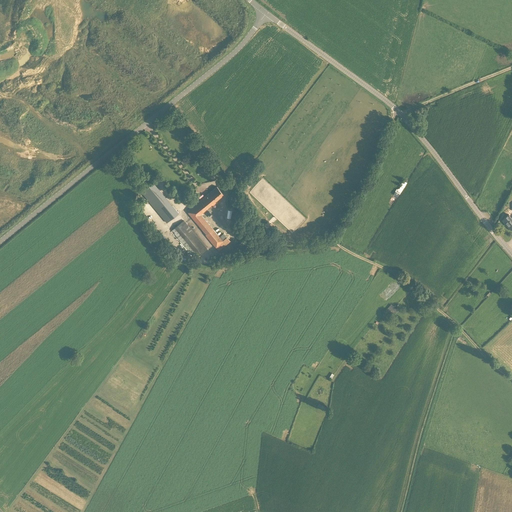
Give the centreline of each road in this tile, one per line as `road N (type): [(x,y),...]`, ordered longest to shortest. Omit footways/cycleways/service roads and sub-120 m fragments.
road 1 (tertiary): [(0,241),(233,53),(266,13)]
road 2 (track): [(112,150),(134,175),(148,236),(175,260),(220,265),(262,247),(335,242)]
road 3 (tertiary): [(511,254),(398,111),(349,74)]
road 4 (track): [(335,242),(404,280),(511,379)]
road 5 (track): [(335,242),(398,111)]
road 6 (track): [(511,67),(398,111)]
